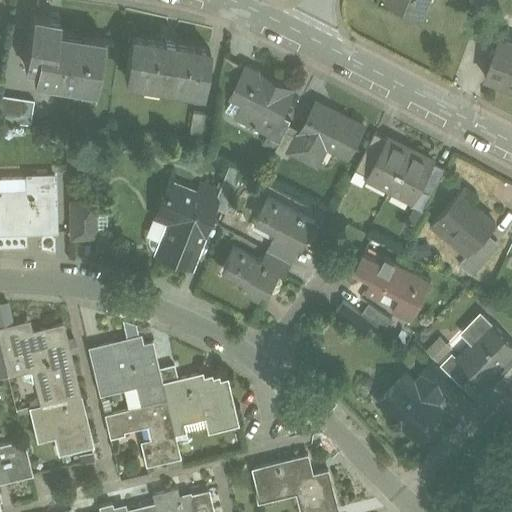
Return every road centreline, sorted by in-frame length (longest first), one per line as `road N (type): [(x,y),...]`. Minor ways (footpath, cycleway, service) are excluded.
road 1 (residential): [(400,494),(234,344),(116,292),(0,276)]
road 2 (residential): [(511,141),(305,34)]
road 3 (residential): [(400,494),(490,400)]
road 4 (unknown): [(234,344),(306,245)]
